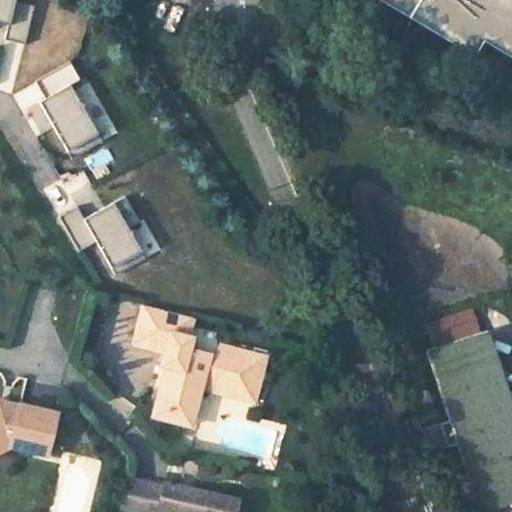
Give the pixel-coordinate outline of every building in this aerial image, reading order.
[(23,44),(32,4),(13,0),(12,0),(0,0),(0,22),(5,24),(2,39),(23,44)] [(482,32),(511,49),(511,0),(393,0),(473,47),(482,32)] [(72,156),(103,139),(72,82),(40,99),(72,156)] [(78,250),(95,240),(115,274),(145,257),(112,200),(84,217),(77,205),(58,216),(78,250)] [(467,287),(420,303),(429,328),(476,311),(467,287)] [(164,373),(157,402),(186,409),(193,380),(202,382),(204,370),(237,378),(234,390),(253,394),(263,350),(219,340),(216,351),(193,346),(189,333),(185,332),(190,311),(142,300),(135,332),(167,339),(165,346),(162,360),(169,362),(166,374),(164,373)] [(511,511),(511,405),(485,326),(423,347),(478,511),(511,511)] [(167,339),(135,332),(133,339),(165,346),(167,339)] [(237,378),(204,370),(202,382),(234,390),(237,378)] [(202,382),(193,380),(186,409),(157,402),(154,416),(192,425),(202,382)] [(0,449),(10,444),(47,453),(57,411),(20,402),(19,407),(1,403),(2,398),(0,397),(0,449)] [(20,402),(2,398),(1,403),(19,407),(20,402)] [(231,511),(234,501),(186,491),(185,496),(178,494),(174,488),(161,485),(160,488),(123,481),(117,511),(119,511),(231,511)]
